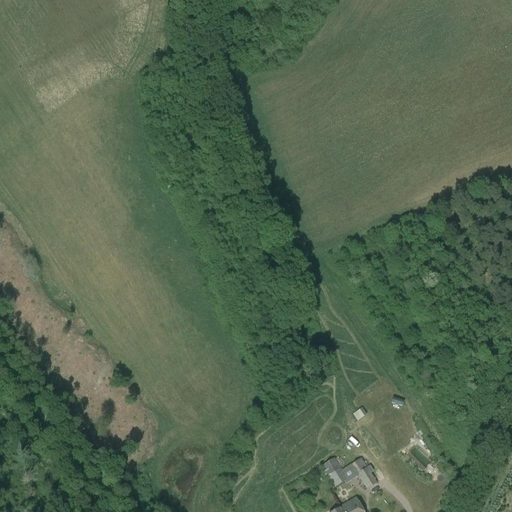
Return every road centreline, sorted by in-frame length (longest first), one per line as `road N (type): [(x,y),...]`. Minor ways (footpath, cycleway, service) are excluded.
road 1 (track): [(0,351),(111,511)]
road 2 (track): [(451,511),(511,397)]
